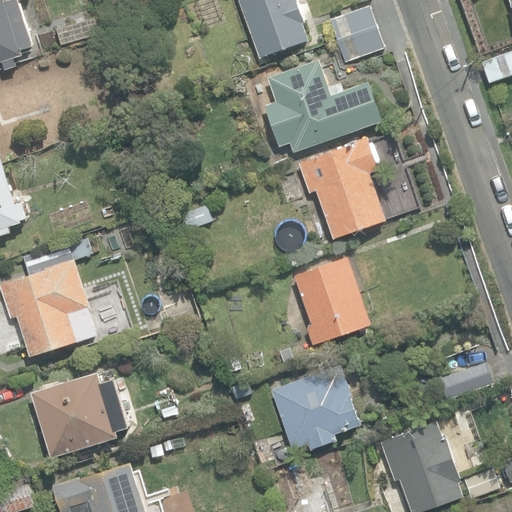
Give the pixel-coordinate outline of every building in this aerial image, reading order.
[(0,0),(0,62),(25,55),(24,50),(36,46),(21,0),(13,0),(9,1),(8,0),(0,0)] [(240,0),(262,58),(312,40),(305,23),(307,22),(298,0),(240,0)] [(331,19),(346,62),(387,48),(372,4),(331,19)] [(511,46),(483,57),(491,81),(511,73),(511,46)] [(321,57),(268,77),(276,100),(263,105),(277,146),(289,142),(293,152),(384,119),(371,82),(347,90),(344,82),(332,86),(321,57)] [(134,84),(140,103),(156,98),(150,79),(134,84)] [(317,190),(334,239),(388,220),(371,172),(380,169),(378,164),(382,162),(374,141),(371,142),(369,136),(350,143),(351,145),(300,163),(310,192),(317,190)] [(0,233),(1,236),(14,232),(12,226),(25,221),(24,220),(30,218),(25,201),(19,203),(0,144),(0,233)] [(277,174),(287,204),(307,197),(296,167),(277,174)] [(19,315),(33,356),(75,342),(78,350),(89,346),(87,339),(101,334),(92,306),(93,306),(78,259),(96,253),(90,237),(71,243),(70,240),(25,255),(31,275),(2,284),(13,317),(19,315)] [(307,327),(313,345),(373,324),(349,257),(295,276),(313,325),(307,327)] [(441,377),(449,399),(496,383),(482,342),(443,356),(449,374),(441,377)] [(243,366),(237,347),(218,353),(224,372),(243,366)] [(309,443),(311,449),(338,439),(336,433),(364,423),(352,392),(363,388),(355,364),(344,368),(342,364),(273,389),(294,448),(309,443)] [(34,391),(54,457),(121,436),(119,429),(131,426),(117,378),(105,382),(101,371),(34,391)] [(402,478),(414,511),(419,511),(466,495),(461,480),(463,479),(447,434),(444,435),(439,420),(382,441),(396,480),(402,478)] [(195,432),(199,455),(212,453),(208,430),(195,432)] [(164,453),(176,448),(172,439),(160,444),(164,453)] [(264,467),(276,463),(272,452),(260,456),(264,467)] [(149,511),(134,461),(55,485),(63,511),(71,511),(74,511),(73,511),(149,511)] [(236,481),(233,474),(220,480),(226,498),(229,500),(240,497),(238,493),(244,492),(240,480),(236,481)] [(0,491),(0,511),(10,511),(37,504),(31,482),(0,491)]
